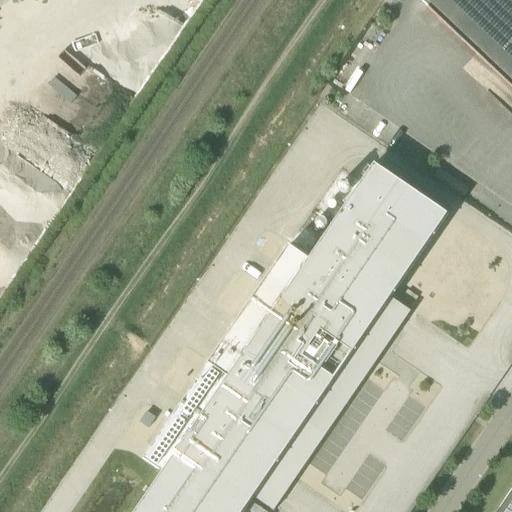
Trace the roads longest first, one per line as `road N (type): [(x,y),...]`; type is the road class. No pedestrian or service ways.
road 1 (track): [(326,0),(0,469)]
road 2 (unknown): [(511,175),(463,120),(430,33)]
road 3 (unclassified): [(511,412),(444,511)]
